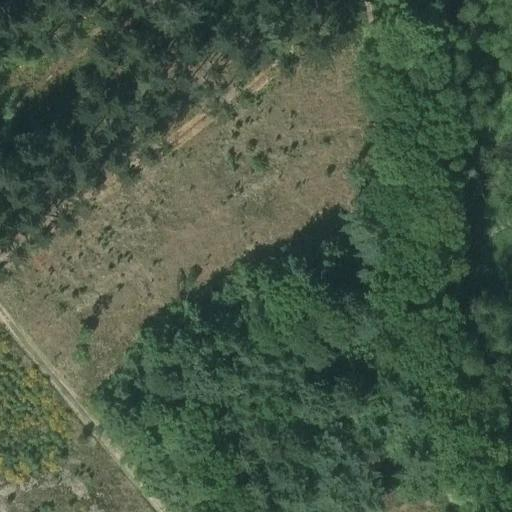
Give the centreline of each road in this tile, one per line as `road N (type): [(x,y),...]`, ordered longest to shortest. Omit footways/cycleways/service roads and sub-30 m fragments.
road 1 (track): [(368,0),(387,282),(400,354),(454,511)]
road 2 (track): [(0,323),(162,511)]
